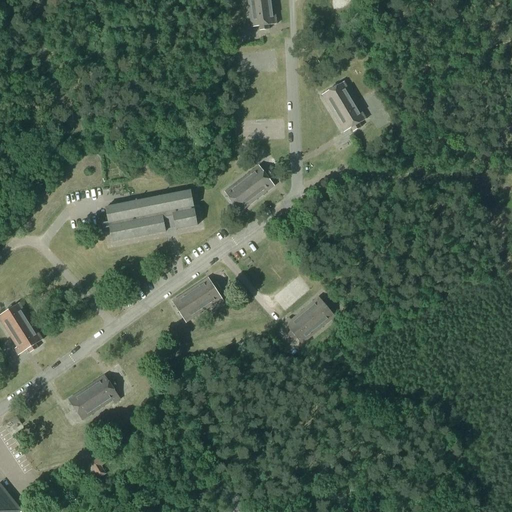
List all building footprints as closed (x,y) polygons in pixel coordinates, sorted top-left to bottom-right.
[(273,0),(247,0),(251,29),(259,28),(259,33),(268,32),(268,27),(276,26),(273,0)] [(258,32),(243,32),(243,43),(258,42),(258,32)] [(345,87),(323,100),(346,137),(353,133),(356,137),(363,132),(361,128),(368,124),(345,87)] [(261,169),(225,194),(240,215),(276,190),(271,183),(275,181),(270,174),(266,176),(261,169)] [(108,224),(102,225),(103,230),(109,229),(112,243),(166,233),(165,231),(165,227),(174,225),(175,230),(176,232),(198,227),(191,193),(105,209),(108,224)] [(247,262),(252,258),(247,251),(242,254),(247,262)] [(233,262),(241,268),(244,263),(236,257),(233,262)] [(208,278),(171,302),(185,323),(215,303),(217,306),(223,302),(217,292),(221,290),(216,282),(212,285),(208,278)] [(288,318),(282,323),(290,332),(287,334),(292,341),(296,339),(301,345),(334,317),(318,297),(290,320),(288,318)] [(20,303),(0,315),(0,319),(17,347),(15,349),(19,355),(28,349),(31,353),(38,348),(36,345),(43,340),(20,303)] [(111,374),(124,395),(130,391),(117,370),(111,374)] [(104,376),(68,400),(82,421),(112,401),(114,404),(120,399),(114,390),(117,388),(112,380),(109,382),(104,376)] [(18,419),(11,424),(15,429),(21,424),(18,419)] [(18,433),(13,436),(20,447),(24,444),(18,433)] [(101,457),(89,464),(99,479),(106,474),(101,467),(105,463),(101,457)] [(0,511),(20,511),(0,486),(0,511)]
